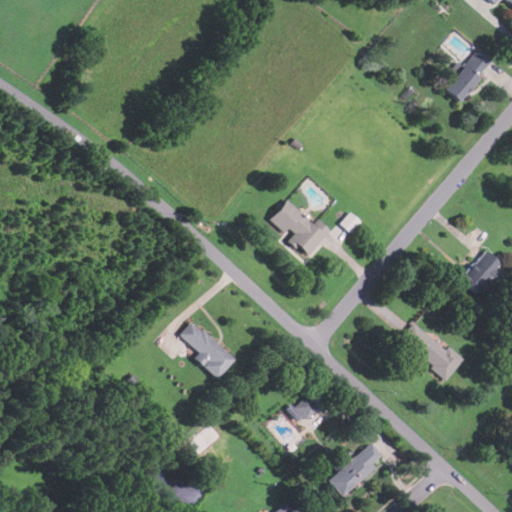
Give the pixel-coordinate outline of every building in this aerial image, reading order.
[(511,0),(497,0),(511,11),(511,0)] [(489,60),(474,48),(441,89),(455,101),(489,60)] [(283,235),(282,237),(303,255),(324,233),(285,198),(265,219),(283,235)] [(498,264),(482,249),(456,278),(472,293),(498,264)] [(176,333),(196,351),(191,357),(213,377),(231,358),(189,319),(176,333)] [(457,361),(411,321),(395,341),(442,380),(457,361)] [(303,418),(314,407),(302,395),(291,406),(303,418)] [(339,495),(381,457),(367,441),(324,479),(339,495)] [(292,511),(284,502),(271,511),(292,511)]
